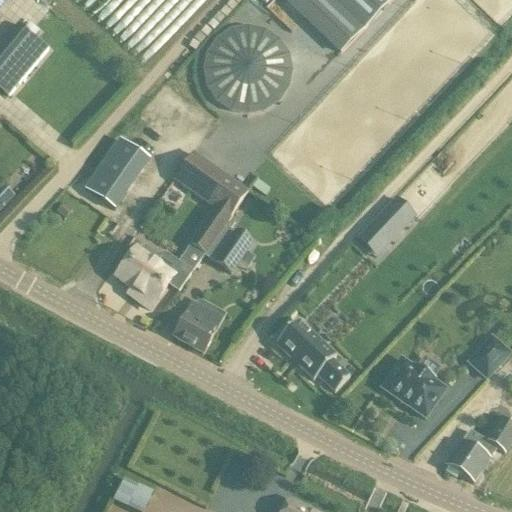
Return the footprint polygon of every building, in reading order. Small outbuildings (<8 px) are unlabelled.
[(14,0),(0,0),(0,20),(16,1),(14,0)] [(284,0),(341,54),(393,0),(284,0)] [(0,90),(9,98),(48,50),(19,26),(0,48),(0,90)] [(288,88),(292,71),(288,54),(279,40),(264,30),(247,27),(230,30),(216,40),(206,54),(203,71),(206,88),(216,103),(230,112),(247,116),(264,112),(279,103),(288,88)] [(120,211),(149,156),(116,139),(87,194),(120,211)] [(141,250),(139,254),(137,253),(117,281),(142,298),(138,303),(151,312),(169,287),(180,294),(205,258),(224,230),(248,195),(193,156),(175,182),(216,210),(191,247),(179,264),(177,266),(163,256),(157,257),(146,249),(141,250)] [(358,240),(367,250),(378,239),(389,250),(419,219),(398,199),(358,240)] [(234,237),(224,230),(205,258),(232,276),(254,245),(237,233),(234,237)] [(204,355),(221,323),(191,307),(174,339),(204,355)] [(298,323),(275,347),(313,383),(317,379),(335,395),(349,379),(332,363),(336,359),(298,323)] [(470,364),(487,381),(510,356),(493,340),(470,364)] [(382,391),(426,421),(446,392),(433,383),(435,380),(417,367),(415,370),(402,361),(382,391)] [(470,432),(446,466),(473,485),(497,451),(505,457),(511,446),(511,427),(498,419),(483,441),(470,432)] [(136,511),(145,511),(154,493),(124,479),(114,501),(136,511)] [(307,511),(289,503),(284,511),(307,511)]
